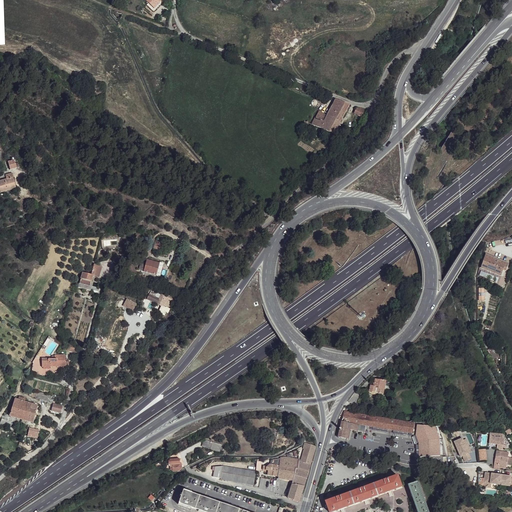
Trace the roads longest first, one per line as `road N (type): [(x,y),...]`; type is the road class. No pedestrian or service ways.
road 1 (motorway): [(27,511),(360,279),(511,158)]
road 2 (motorway): [(511,141),(354,267),(32,492)]
road 3 (motorway): [(274,246),(162,386),(32,492)]
road 4 (residential): [(424,46),(400,54),(376,97),(357,104),(188,36),(175,20),(175,0)]
road 5 (motorway): [(32,511),(193,415),(267,401)]
road 6 (primary): [(406,175),(427,125),(511,28)]
road 7 (motorway): [(420,317),(511,192)]
road 8 (unknown): [(60,426),(118,361),(142,318)]
road 9 (unclassified): [(306,508),(185,466)]
road 10 (primary): [(511,5),(432,98)]
